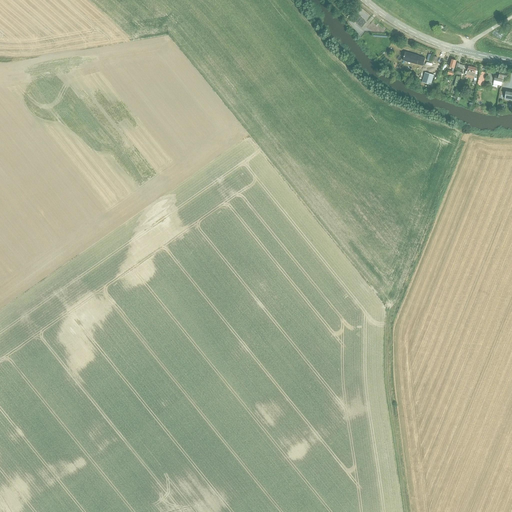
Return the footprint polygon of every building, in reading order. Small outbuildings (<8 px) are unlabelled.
[(361,28),(365,22),(359,16),(354,22),(361,28)] [(426,57),(406,51),(403,59),(424,65),(426,57)] [(460,63),(457,62),(456,68),(461,69),(460,72),(462,73),(463,69),(464,70),(465,65),(459,64),(460,63)] [(474,76),(476,68),(469,66),(467,75),(474,76)] [(506,77),(507,73),(504,73),(504,72),(498,71),(497,76),(495,75),(493,84),(502,86),(504,76),(506,77)] [(431,86),(434,76),(425,73),(422,83),(431,86)]
